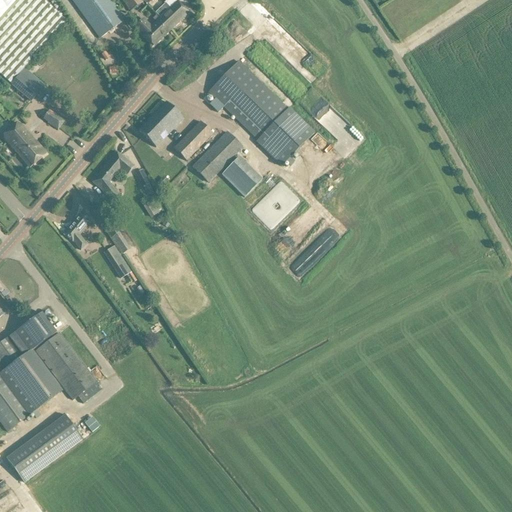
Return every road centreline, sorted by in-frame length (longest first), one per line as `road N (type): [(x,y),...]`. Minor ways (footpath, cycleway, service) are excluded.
road 1 (tertiary): [(0,253),(217,12)]
road 2 (unclassified): [(511,260),(358,0)]
